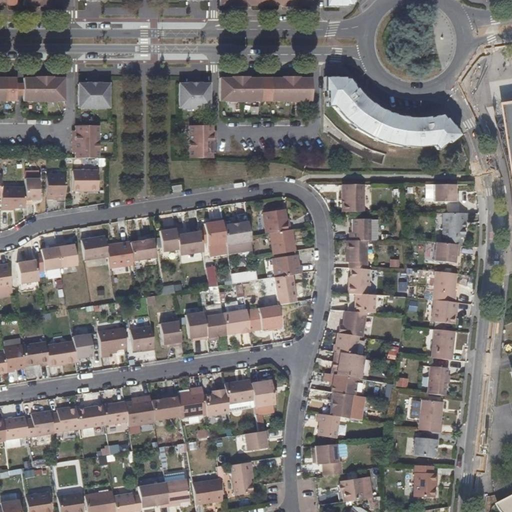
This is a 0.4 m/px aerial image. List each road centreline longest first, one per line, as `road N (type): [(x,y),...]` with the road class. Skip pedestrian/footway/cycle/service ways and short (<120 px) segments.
road 1 (residential): [(0,243),(47,223),(279,188),(301,195),(325,245),(307,351)]
road 2 (unclassified): [(445,83),(479,139),(496,220),(467,511)]
road 3 (residential): [(0,398),(307,351)]
road 4 (residential): [(214,50),(214,119),(227,130),(259,132),(315,132),(315,55)]
road 5 (residential): [(307,351),(291,446),(292,511)]
road 6 (tertiary): [(70,49),(214,50)]
road 7 (tertiary): [(214,37),(70,36)]
road 8 (residential): [(0,131),(54,131),(67,122),(70,49)]
